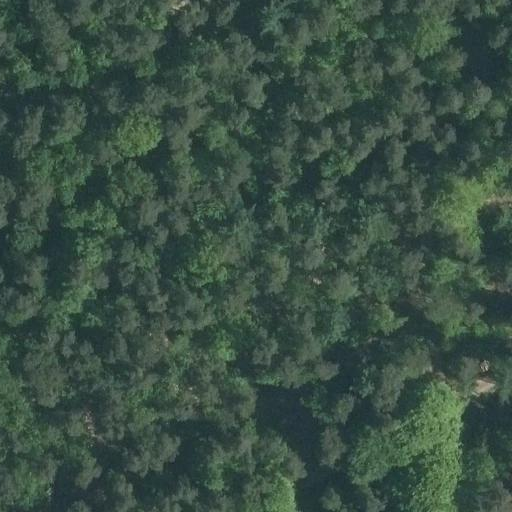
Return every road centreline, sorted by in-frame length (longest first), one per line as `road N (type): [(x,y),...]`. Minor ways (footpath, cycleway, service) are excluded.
road 1 (track): [(445,511),(421,0)]
road 2 (track): [(233,511),(293,465),(511,368)]
